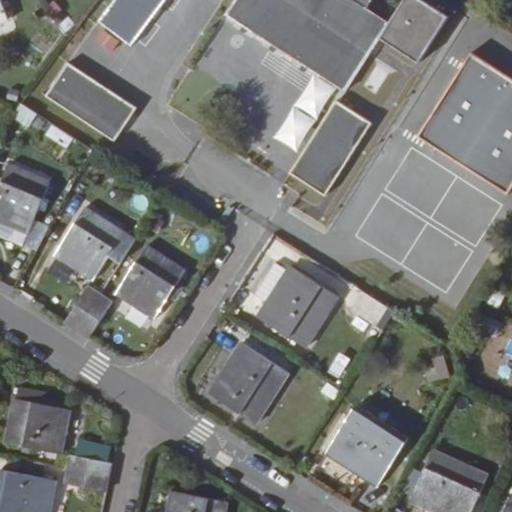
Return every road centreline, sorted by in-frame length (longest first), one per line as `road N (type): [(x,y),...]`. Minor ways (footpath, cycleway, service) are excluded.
road 1 (residential): [(142,400),(241,246),(227,184)]
road 2 (residential): [(142,400),(323,511)]
road 3 (residential): [(0,311),(142,400)]
